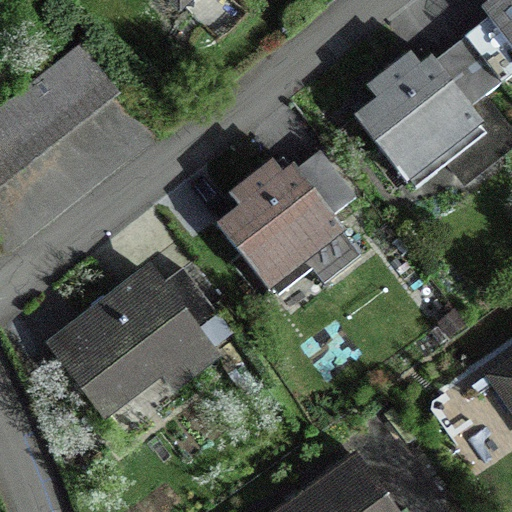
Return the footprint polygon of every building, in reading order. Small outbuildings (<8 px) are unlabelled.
[(490,14),(493,17),(462,42),(498,88),(511,76),(511,0),(497,0),(501,5),(490,14)] [(364,91),(374,104),(353,121),(404,186),(479,128),(466,112),(498,88),(462,42),(430,66),(428,62),(416,71),(406,58),(364,91)] [(0,186),(113,98),(76,50),(0,109),(0,186)] [(226,199),(237,212),(215,229),(266,293),(341,234),(328,219),(352,200),(316,155),(293,173),(290,170),(279,179),(269,166),(226,199)] [(157,368),(171,387),(208,359),(146,277),(52,348),(105,419),(106,418),(101,411),(157,368)] [(388,511),(352,460),(278,511),(388,511)]
